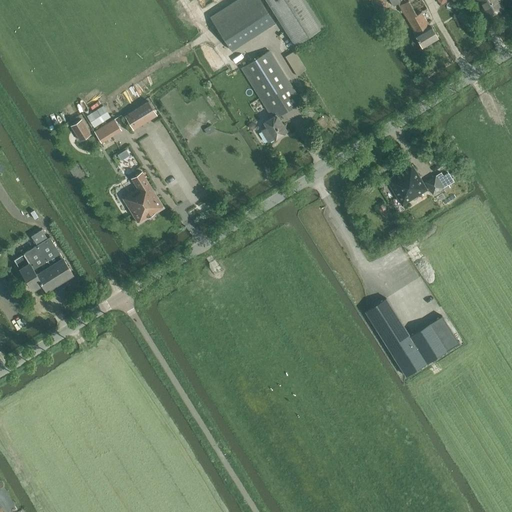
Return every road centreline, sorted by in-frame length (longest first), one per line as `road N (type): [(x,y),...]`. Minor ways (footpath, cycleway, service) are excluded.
road 1 (unclassified): [(0,372),(511,52)]
road 2 (track): [(0,100),(123,296)]
road 3 (unknown): [(318,174),(411,334)]
